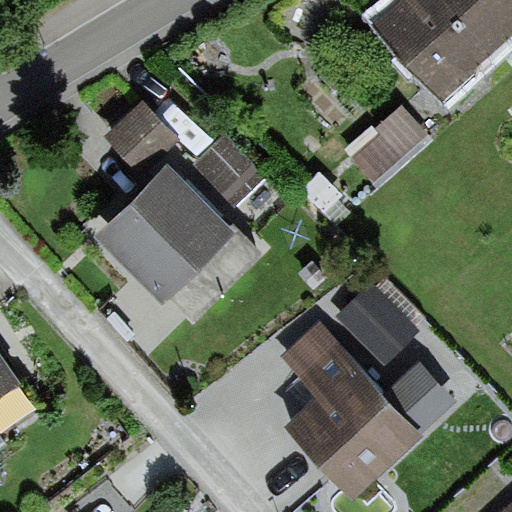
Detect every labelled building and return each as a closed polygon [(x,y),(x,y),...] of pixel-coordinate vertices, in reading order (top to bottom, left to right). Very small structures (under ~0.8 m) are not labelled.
[(511,0),(396,0),(380,14),(443,85),(511,24),(511,0)] [(144,94),(107,128),(142,165),(179,131),(144,94)] [(410,109),(356,158),(385,188),(438,139),(410,109)] [(194,155),(234,199),(263,173),(224,129),(194,155)] [(170,147),(94,220),(161,289),(169,281),(196,310),(264,245),(170,147)] [(418,326),(370,277),(332,313),(379,363),(418,326)] [(318,393),(291,417),(355,487),(456,396),(421,357),(388,386),(323,314),(281,352),(318,393)] [(0,439),(9,433),(0,420),(0,387),(22,373),(0,339),(0,439)] [(511,511),(511,501),(498,511),(511,511)]
